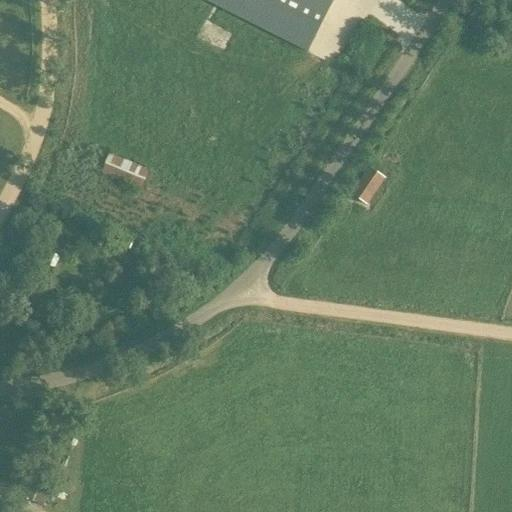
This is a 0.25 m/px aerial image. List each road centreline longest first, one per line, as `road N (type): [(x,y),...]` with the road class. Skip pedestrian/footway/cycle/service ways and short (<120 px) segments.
road 1 (unclassified): [(445,0),(274,249),(217,306),(111,364),(0,389)]
road 2 (track): [(511,335),(258,297),(242,284)]
road 3 (track): [(37,123),(49,50),(45,0)]
